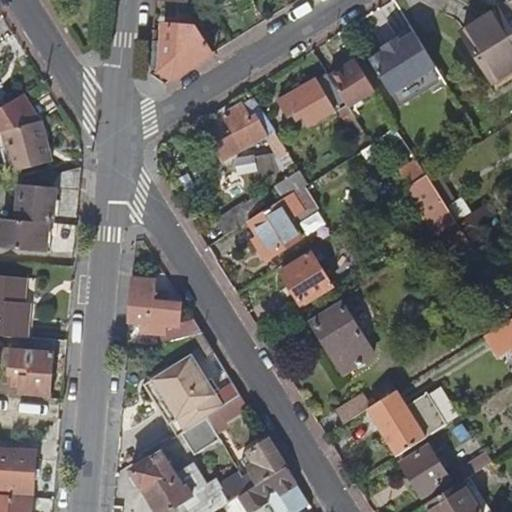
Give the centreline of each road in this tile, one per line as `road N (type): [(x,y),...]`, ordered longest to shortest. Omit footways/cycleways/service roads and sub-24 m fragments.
road 1 (residential): [(112,145),(342,511)]
road 2 (residential): [(81,511),(112,145)]
road 3 (residential): [(112,145),(342,0)]
road 4 (residential): [(20,0),(112,145)]
road 5 (residential): [(112,145),(124,0)]
